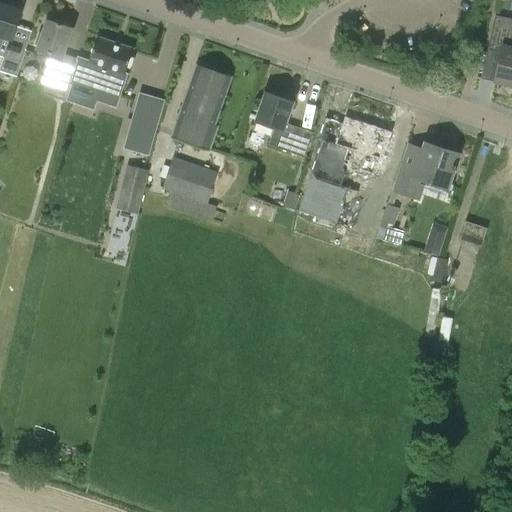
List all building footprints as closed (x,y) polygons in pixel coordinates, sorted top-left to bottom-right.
[(0,55),(7,58),(11,44),(21,12),(0,4),(0,55)] [(488,48),(502,52),(495,82),(511,85),(511,19),(495,16),(488,48)] [(76,86),(80,73),(84,60),(64,53),(72,29),(48,20),(38,49),(49,53),(39,83),(44,84),(42,92),(66,100),(71,84),(76,86)] [(97,38),(89,62),(84,60),(80,73),(77,84),(100,92),(97,101),(117,107),(127,75),(126,74),(134,49),(97,38)] [(7,58),(2,71),(17,76),(26,49),(11,44),(7,58)] [(231,76),(197,65),(173,136),(207,148),(231,76)] [(314,132),(287,123),(294,102),(266,92),(256,121),(274,127),(268,145),(305,158),(314,132)] [(375,176),(381,158),(383,159),(392,131),(346,116),(343,124),(326,119),(319,139),(324,140),(300,211),(347,226),(364,172),(375,176)] [(157,124),(134,117),(125,148),(148,154),(157,124)] [(420,200),(426,181),(448,188),(460,153),(425,142),(424,147),(408,142),(392,191),(420,200)] [(163,188),(208,204),(219,171),(174,156),(163,188)] [(117,208),(138,214),(149,169),(128,164),(117,208)] [(388,204),(377,237),(399,245),(404,231),(393,228),(400,208),(388,204)] [(466,221),(460,239),(481,246),(487,228),(466,221)] [(442,254),(444,240),(428,238),(426,252),(442,254)] [(314,243),(309,254),(342,267),(346,256),(314,243)]
